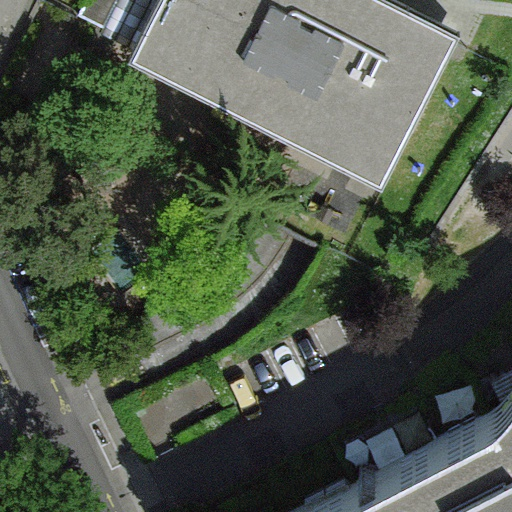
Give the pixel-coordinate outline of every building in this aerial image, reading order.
[(114,0),(87,0),(81,13),(104,24),(114,0)] [(452,40),(459,23),(413,0),(152,0),(128,49),(383,178),(452,40)] [(511,511),(511,432),(501,410),(498,403),(362,473),(380,511),(511,511)] [(511,404),(501,410),(511,432),(511,404)] [(380,511),(362,473),(287,511),(380,511)]
